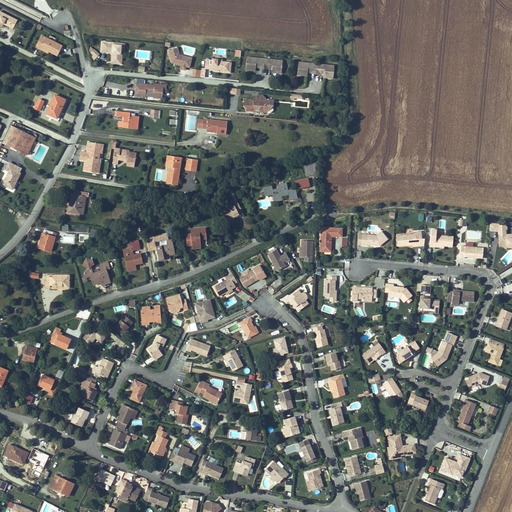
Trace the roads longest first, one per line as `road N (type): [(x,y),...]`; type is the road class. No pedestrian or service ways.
road 1 (residential): [(304,221),(186,275),(0,337)]
road 2 (residential): [(49,22),(67,16),(73,24),(88,95),(29,224),(0,255)]
road 3 (residential): [(342,508),(172,484),(86,449)]
road 4 (residential): [(355,269),(379,264),(481,276),(487,297),(452,385)]
road 5 (residential): [(342,508),(313,415),(300,332),(273,302),(262,304)]
road 6 (residential): [(86,449),(122,373),(164,379),(177,359)]
